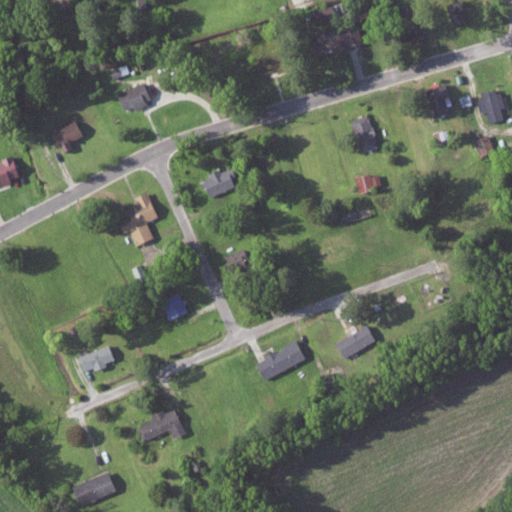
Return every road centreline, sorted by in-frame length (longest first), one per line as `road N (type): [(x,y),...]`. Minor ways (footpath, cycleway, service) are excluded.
road 1 (residential): [(0,235),(196,135),(511,43)]
road 2 (residential): [(0,323),(34,389),(64,408),(437,268)]
road 3 (residential): [(153,152),(238,341),(284,497)]
